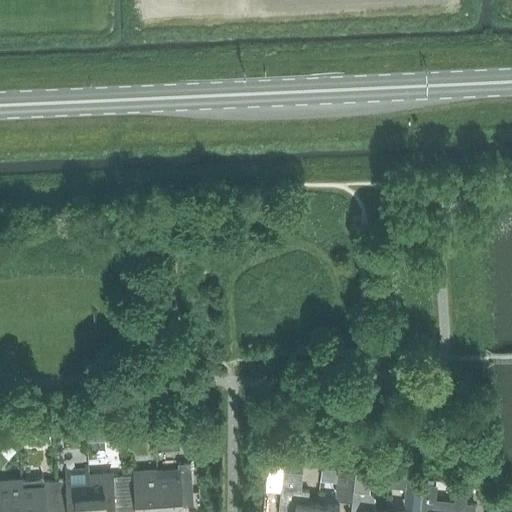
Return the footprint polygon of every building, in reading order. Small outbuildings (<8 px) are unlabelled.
[(94,426),(87,426),(87,440),(95,440),(94,426)] [(178,469),(157,470),(160,511),(182,511),(181,496),(193,495),(191,462),(178,463),(178,469)] [(69,504),(70,511),(92,511),(89,475),(88,475),(87,466),(66,468),(67,479),(56,480),(58,505),(69,504)] [(135,474),(123,475),(125,500),(137,499),(138,511),(160,511),(157,470),(135,472),(135,474)] [(316,511),(318,503),(308,502),(309,491),(300,490),(302,472),(282,470),(277,511),(316,511)] [(385,511),(373,509),(374,497),(369,491),(371,472),(354,470),(354,476),(355,476),(353,499),(351,511),(385,511)] [(111,473),(89,475),(92,511),(114,511),(113,501),(125,500),(123,475),(112,476),(111,473)] [(355,476),(354,476),(339,475),(337,494),(340,498),(353,499),(355,476)] [(407,507),(420,508),(423,478),(407,477),(405,503),(407,507)] [(22,480),(24,511),(46,511),(46,505),(58,505),(56,480),(44,480),(44,478),(22,480)] [(423,478),(420,508),(419,511),(453,511),(455,502),(434,500),(436,480),(423,478)] [(0,511),(24,511),(22,480),(0,481),(0,511)] [(498,511),(500,492),(495,492),(481,491),(480,502),(488,503),(487,511),(498,511)] [(456,494),(455,502),(453,511),(473,511),(475,504),(463,503),(464,495),(456,494)] [(318,503),(316,511),(339,511),(340,506),(318,503)]
